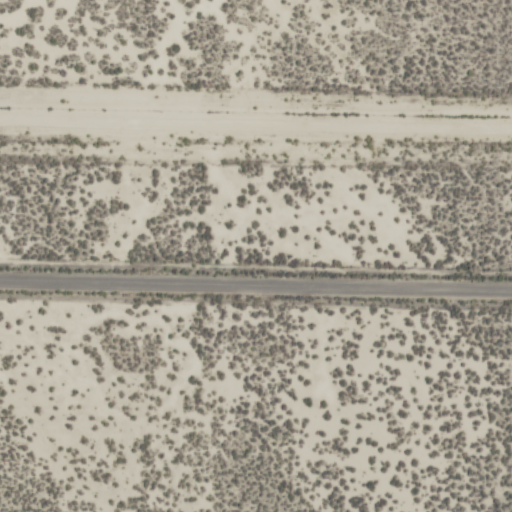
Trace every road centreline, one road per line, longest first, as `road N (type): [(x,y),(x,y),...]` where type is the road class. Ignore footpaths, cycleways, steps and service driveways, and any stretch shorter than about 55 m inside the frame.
road 1 (residential): [(511,132),(0,121)]
road 2 (residential): [(511,279),(0,269)]
